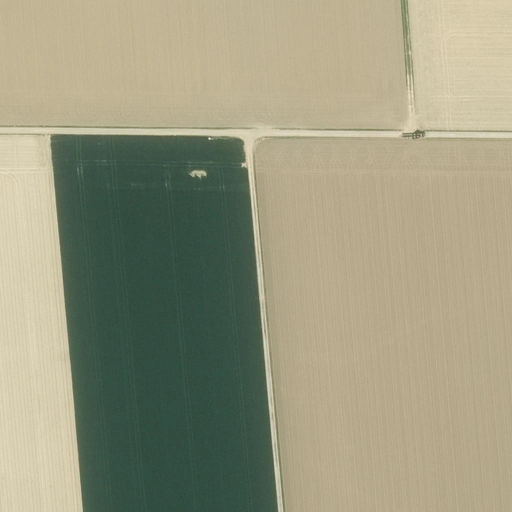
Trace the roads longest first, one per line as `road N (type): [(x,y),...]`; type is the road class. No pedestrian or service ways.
road 1 (track): [(251,133),(282,511)]
road 2 (track): [(511,136),(251,133)]
road 3 (track): [(251,133),(0,130)]
